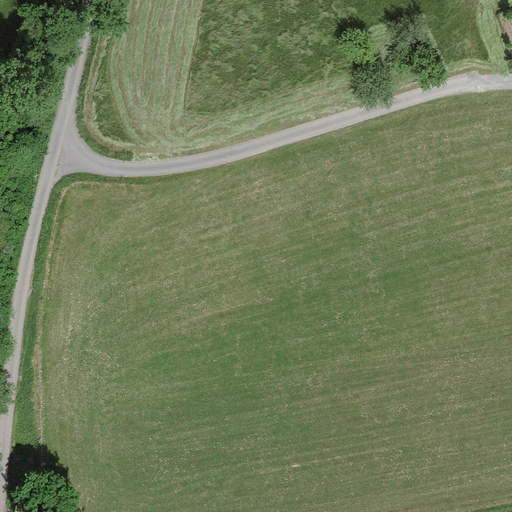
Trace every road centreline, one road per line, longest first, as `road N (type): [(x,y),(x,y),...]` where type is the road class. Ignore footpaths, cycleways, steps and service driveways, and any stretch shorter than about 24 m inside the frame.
road 1 (track): [(96,0),(0,491)]
road 2 (track): [(59,160),(165,169),(436,94),(511,83)]
